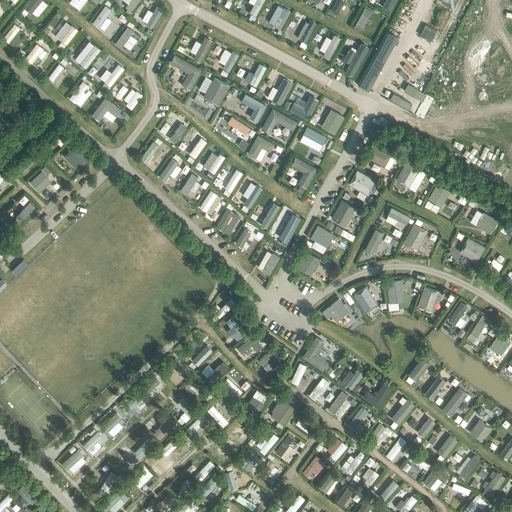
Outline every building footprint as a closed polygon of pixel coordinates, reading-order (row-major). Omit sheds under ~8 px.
[(205,37),(193,58),(200,62),(212,41),(205,37)] [(190,88),(200,69),(182,59),(178,66),(189,73),(182,84),(190,88)] [(369,63),(358,84),(367,89),(379,68),(369,63)] [(218,104),(229,85),(215,77),(204,96),(218,104)] [(343,116),(331,109),(321,126),(334,133),(343,116)] [(303,134),(323,144),(327,137),(307,127),(303,134)] [(60,128),(46,141),(50,145),(55,141),(58,144),(62,140),(64,142),(69,138),(60,128)] [(258,135),(248,153),(255,157),(261,146),(270,151),(274,144),(258,135)] [(373,142),(365,156),(384,166),(392,153),(373,142)] [(76,144),(65,156),(78,169),(89,158),(76,144)] [(304,171),(298,182),(305,187),(316,168),(296,157),(292,164),(304,171)] [(396,179),(408,187),(420,169),(407,161),(396,179)] [(357,169),(349,184),(368,195),(376,180),(357,169)] [(30,181),(40,192),(51,181),(41,170),(30,181)] [(428,198),(442,206),(450,191),(437,183),(428,198)] [(339,222),(345,226),(356,207),(342,199),(331,218),(335,220),(334,222),(338,224),(339,222)] [(483,212),(476,225),(492,234),(499,220),(483,212)] [(403,243),(416,250),(427,231),(414,223),(403,243)] [(317,225),(311,237),(327,246),(334,234),(317,225)] [(460,252),(477,261),(485,246),(468,237),(460,252)] [(307,252),(297,268),(312,278),(316,271),(308,266),(314,256),(307,252)] [(279,257),(272,253),(263,270),(270,274),(279,257)] [(387,281),(389,303),(405,301),(402,279),(387,281)] [(366,285),(353,294),(365,312),(378,303),(366,285)] [(418,306),(432,311),(439,291),(424,286),(418,306)] [(331,315),(336,321),(349,310),(339,297),(322,311),(327,318),(331,315)] [(237,347),(241,353),(252,345),(256,350),(263,345),(254,334),(237,347)] [(323,369),(327,363),(316,355),(323,343),(317,339),(305,357),(323,369)] [(259,359),(268,371),(281,361),(272,349),(259,359)] [(425,368),(418,363),(406,379),(412,384),(425,368)] [(432,399),(446,381),(438,375),(424,394),(432,399)] [(392,387),(384,381),(375,395),(367,390),(363,396),(377,407),(392,387)] [(245,408),(257,416),(265,403),(253,396),(245,408)] [(286,401),(274,418),(283,424),(294,407),(286,401)] [(470,432),(483,441),(492,428),(479,419),(470,432)] [(449,475),(436,464),(423,481),(430,486),(437,476),(444,482),(449,475)]
